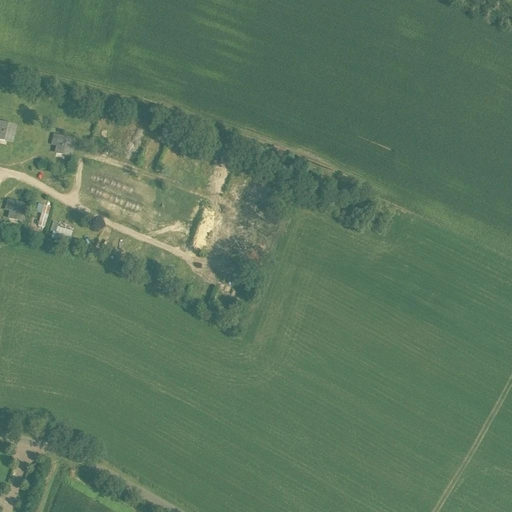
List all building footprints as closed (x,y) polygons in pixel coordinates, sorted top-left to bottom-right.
[(39,115),(41,109),(25,105),(24,111),(39,115)] [(85,131),(91,113),(84,111),(79,129),(85,131)] [(2,122),(0,130),(0,139),(17,144),(21,126),(2,122)] [(102,123),(98,141),(105,142),(107,134),(113,135),(115,125),(102,123)] [(149,152),(156,155),(166,135),(159,131),(149,152)] [(131,154),(135,135),(129,134),(125,152),(131,154)] [(76,157),(79,139),(59,136),(57,155),(76,157)] [(212,148),(210,154),(218,157),(220,151),(212,148)] [(191,174),(197,160),(190,157),(185,172),(191,174)] [(224,158),(214,182),(221,186),(232,162),(224,158)] [(244,178),(246,173),(239,171),(234,189),(245,192),(249,179),(244,178)] [(267,183),(257,179),(248,201),(257,205),(267,183)] [(145,184),(143,190),(155,193),(156,187),(145,184)] [(25,221),(23,201),(12,201),(13,216),(18,216),(18,221),(25,221)] [(45,230),(50,208),(42,206),(37,228),(45,230)] [(266,223),(248,215),(245,223),(263,230),(266,223)] [(52,230),(49,240),(68,244),(70,234),(52,230)] [(259,245),(236,235),(233,243),(256,253),(259,245)] [(143,255),(150,257),(154,247),(147,245),(143,255)] [(249,266),(228,257),(226,263),(246,272),(249,266)] [(192,268),(186,281),(191,283),(197,270),(192,268)]
